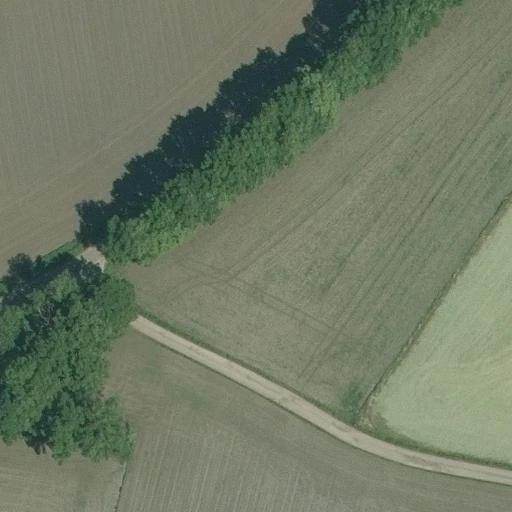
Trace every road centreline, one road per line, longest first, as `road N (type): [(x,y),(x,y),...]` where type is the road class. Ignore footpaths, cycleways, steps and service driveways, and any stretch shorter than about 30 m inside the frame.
road 1 (unclassified): [(423,0),(170,228),(0,319)]
road 2 (unknown): [(87,278),(192,352),(345,432),(389,451),(511,478)]
